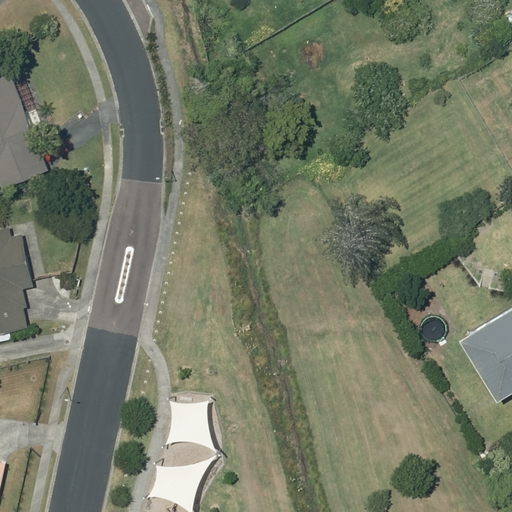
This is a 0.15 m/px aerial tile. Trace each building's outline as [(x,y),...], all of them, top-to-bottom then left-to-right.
[(0,167),(3,166),(11,184),(57,167),(19,71),(0,78),(0,167)] [(0,179),(0,190),(9,189),(8,178),(0,179)] [(0,228),(0,331),(35,323),(30,304),(35,303),(30,285),(40,283),(28,232),(19,234),(17,225),(0,228)] [(511,299),(455,332),(491,394),(511,382),(511,299)] [(0,455),(0,500),(5,502),(15,459),(0,455)]
